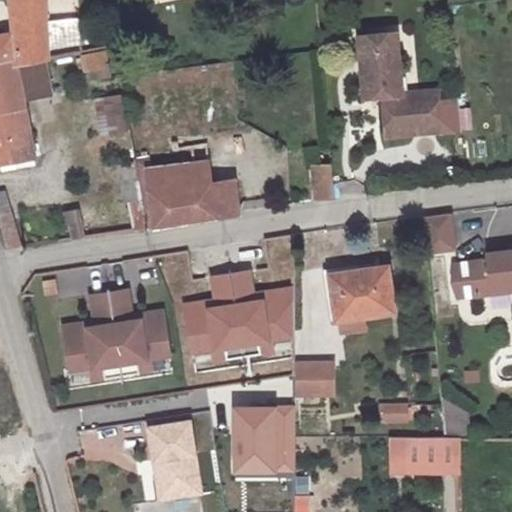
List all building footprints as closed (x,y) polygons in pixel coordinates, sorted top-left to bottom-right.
[(44,0),(7,0),(15,62),(45,57),(83,50),(78,20),(48,24),(44,0)] [(381,98),(405,95),(400,35),(359,38),(364,99),(381,98)] [(110,51),(85,52),(86,78),(111,77),(110,51)] [(0,161),(35,154),(23,93),(50,88),(45,57),(15,62),(0,64),(0,161)] [(121,85),(90,88),(97,137),(126,133),(121,85)] [(381,98),(382,110),(440,105),(439,92),(405,95),(381,98)] [(440,105),(382,110),(385,144),(443,138),(440,105)] [(174,162),(136,168),(145,225),(239,214),(233,178),(215,181),(208,141),(172,147),(174,162)] [(327,162),(312,163),(314,201),(330,199),(327,162)] [(5,188),(0,189),(0,215),(9,249),(21,246),(5,188)] [(83,234),(79,209),(64,211),(68,237),(83,234)] [(455,250),(450,215),(424,218),(428,253),(455,250)] [(470,259),(474,295),(491,293),(490,287),(511,284),(511,247),(485,252),(486,256),(470,259)] [(248,261),(212,267),(216,293),(184,298),(192,342),(224,337),(226,349),(261,343),(259,331),(289,326),(288,281),(252,286),(248,261)] [(328,275),(332,319),(357,316),(395,312),(390,268),(328,275)] [(491,293),(511,289),(511,284),(490,287),(491,293)] [(126,290),(89,295),(92,320),(61,324),(66,369),(99,365),(101,377),(136,373),(134,360),(167,356),(161,312),(129,316),(126,290)] [(357,316),(332,319),(334,334),(359,331),(357,316)] [(289,326),(259,331),(261,343),(289,338),(289,326)] [(192,342),(194,354),(226,349),(224,337),(192,342)] [(167,356),(134,360),(136,373),(168,369),(167,356)] [(329,361),(298,361),(299,385),(299,391),(329,391),(329,361)] [(66,369),(68,381),(101,377),(99,365),(66,369)] [(401,391),(380,391),(381,408),(402,407),(401,391)] [(292,469),(291,407),(234,408),(235,470),(292,469)] [(188,420),(148,427),(153,460),(159,459),(165,497),(199,492),(188,420)] [(451,458),(451,421),(384,422),(384,459),(451,458)] [(159,459),(153,460),(159,498),(165,497),(159,459)] [(292,469),(235,470),(235,477),(292,477),(292,469)] [(311,511),(311,495),(294,495),(294,511),(311,511)]
